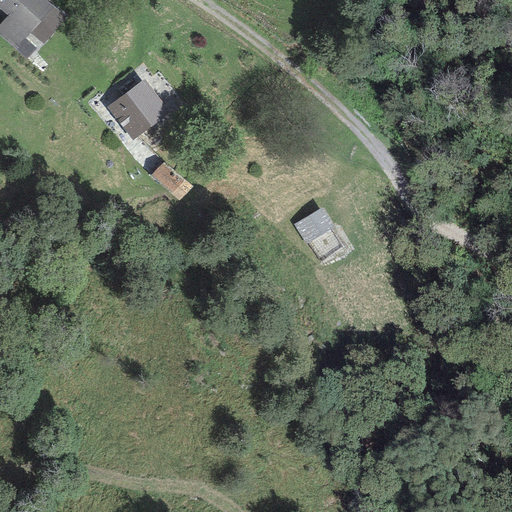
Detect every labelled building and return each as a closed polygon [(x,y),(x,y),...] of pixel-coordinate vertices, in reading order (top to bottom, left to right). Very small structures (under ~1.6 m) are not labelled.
[(64,18),(43,0),(0,0),(0,9),(7,15),(0,23),(0,36),(26,60),(36,48),(25,39),(30,32),(43,44),(64,18)] [(167,113),(142,80),(106,108),(131,141),(167,113)] [(191,187),(163,162),(150,176),(179,201),(191,187)] [(332,227),(321,209),(293,224),(306,244),(332,227)] [(320,253),(340,245),(335,232),(315,240),(320,253)]
